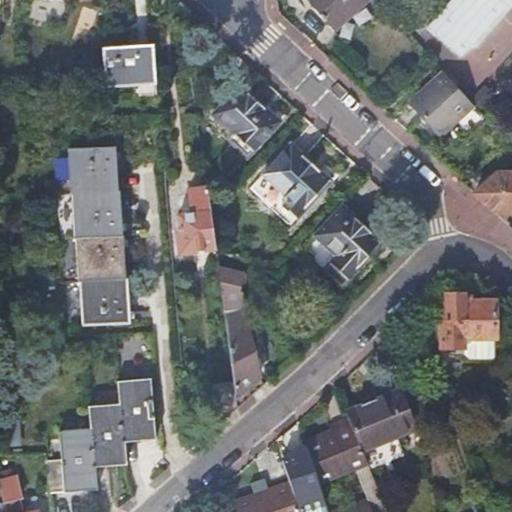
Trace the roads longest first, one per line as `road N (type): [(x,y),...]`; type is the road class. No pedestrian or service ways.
road 1 (residential): [(145,511),(444,248)]
road 2 (tertiary): [(231,10),(431,198),(444,248)]
road 3 (unknown): [(138,179),(172,455),(188,475)]
